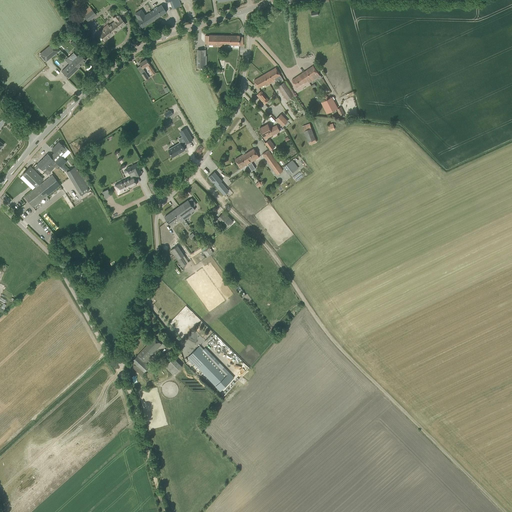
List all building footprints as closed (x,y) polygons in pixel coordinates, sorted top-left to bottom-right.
[(139,11),(135,13),(139,19),(138,20),(140,23),(142,27),(166,12),(163,8),(161,5),(158,8),(157,7),(154,9),(154,10),(144,16),(140,10),(139,11)] [(81,13),(87,21),(96,14),(89,6),(81,13)] [(115,21),(109,26),(107,25),(98,33),(105,41),(125,24),(117,14),(113,18),(115,21)] [(213,47),(218,47),(218,35),(209,35),(205,35),(205,44),(209,44),(209,45),(213,45),(213,47)] [(218,35),(218,47),(227,47),(227,45),(239,45),(239,36),(218,35)] [(70,42),(78,49),(81,45),(74,39),(70,42)] [(39,54),(46,62),(59,51),(52,43),(39,54)] [(206,56),(206,50),(198,50),(198,67),(207,67),(207,56),(206,56)] [(68,57),(67,58),(78,68),(86,60),(80,54),(77,56),(73,52),(68,58),(68,57)] [(78,68),(67,58),(65,60),(69,64),(61,71),(68,78),(78,68)] [(147,66),(153,75),(155,73),(149,64),(150,64),(146,59),(140,63),(143,68),(147,66)] [(313,66),(303,73),(308,81),(309,83),(320,76),(313,66)] [(276,68),(264,74),(268,82),(271,81),(272,82),(275,80),(276,82),(278,81),(282,78),(276,68)] [(308,81),(303,73),(292,80),(294,84),(296,88),(304,83),(308,81)] [(268,82),(264,74),(254,80),(258,88),(268,82)] [(277,87),(287,100),(294,95),(285,81),(277,87)] [(257,95),(259,97),(265,104),(269,100),(261,91),(257,95)] [(337,109),(331,97),(321,102),(327,114),(337,109)] [(337,109),(340,117),(345,114),(341,107),(337,109)] [(268,124),(259,128),(262,133),(264,137),(276,131),(277,133),(280,131),(279,130),(277,125),(270,128),(268,124)] [(316,139),(311,127),(304,130),(308,142),(316,139)] [(180,142),(168,150),(173,157),(185,150),(182,146),(186,143),(187,144),(193,140),(188,132),(182,136),(185,141),(181,143),(180,142)] [(265,143),(270,150),(275,147),(270,140),(265,143)] [(51,149),(55,153),(57,155),(61,151),(63,153),(67,149),(64,145),(63,146),(59,142),(51,149)] [(244,153),(242,155),(248,164),(252,171),(256,168),(252,162),(259,157),(256,153),(253,149),(245,154),(244,153)] [(283,171),(269,151),(268,150),(262,154),(276,174),(277,175),(283,171)] [(39,167),(47,175),(53,168),(49,164),(53,159),(47,154),(37,165),(39,167)] [(60,155),(57,158),(63,165),(66,161),(60,155)] [(242,155),(235,159),(237,164),(241,169),(248,164),(242,155)] [(63,165),(57,158),(54,161),(61,167),(63,165)] [(289,176),(298,169),(291,160),(283,167),(289,176)] [(137,184),(133,176),(136,175),(135,171),(139,169),(140,169),(137,163),(129,167),(130,167),(131,169),(130,169),(131,170),(132,172),(129,173),(131,177),(120,182),(120,183),(114,186),(118,194),(129,189),(128,188),(137,184)] [(66,172),(78,192),(87,187),(75,166),(66,172)] [(22,175),(26,178),(35,187),(43,179),(30,167),(22,175)] [(214,172),(208,177),(224,195),(227,193),(228,192),(220,183),(222,181),(214,172)] [(24,197),(32,207),(36,204),(60,185),(55,179),(52,175),(28,194),(24,197)] [(102,192),(105,198),(110,196),(107,189),(102,192)] [(188,200),(176,208),(184,220),(192,214),(191,212),(195,209),(193,207),(196,204),(191,198),(188,200)] [(184,220),(176,208),(164,217),(171,225),(175,222),(179,219),(181,222),(184,220)] [(218,218),(227,226),(232,221),(223,212),(218,218)] [(187,263),(182,257),(184,255),(177,245),(171,250),(182,266),(187,263)] [(129,364),(141,375),(150,367),(146,363),(152,357),(151,356),(162,344),(154,337),(129,364)] [(234,377),(205,348),(202,351),(199,347),(188,357),(190,359),(189,361),(192,364),(194,363),(220,391),(234,377)] [(155,356),(158,359),(163,354),(160,351),(155,356)] [(165,366),(173,375),(182,366),(174,358),(165,366)]
